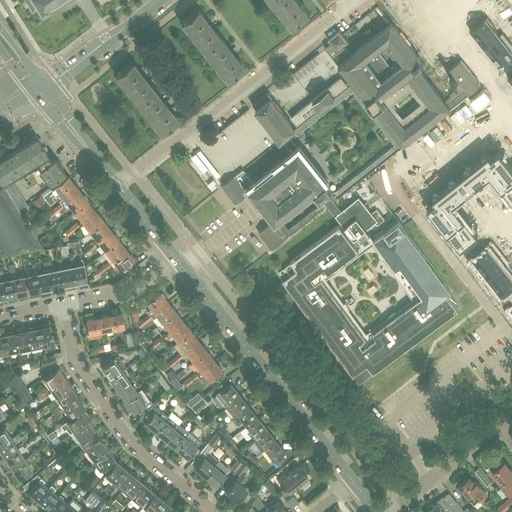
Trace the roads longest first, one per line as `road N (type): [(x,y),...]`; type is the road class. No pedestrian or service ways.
road 1 (primary): [(353,481),(172,253)]
road 2 (residential): [(346,5),(118,184)]
road 3 (residential): [(216,511),(127,439),(77,364),(63,305)]
road 4 (residential): [(504,326),(386,422),(407,447)]
road 5 (unknown): [(197,124),(205,144),(227,146),(335,60)]
road 6 (residential): [(404,204),(386,179),(500,90)]
road 7 (residential): [(404,204),(504,326)]
road 8 (tertiary): [(45,87),(159,0)]
road 9 (residential): [(511,362),(407,447)]
road 10 (residential): [(511,123),(404,204)]
road 11 (residential): [(63,305),(123,291),(172,253)]
